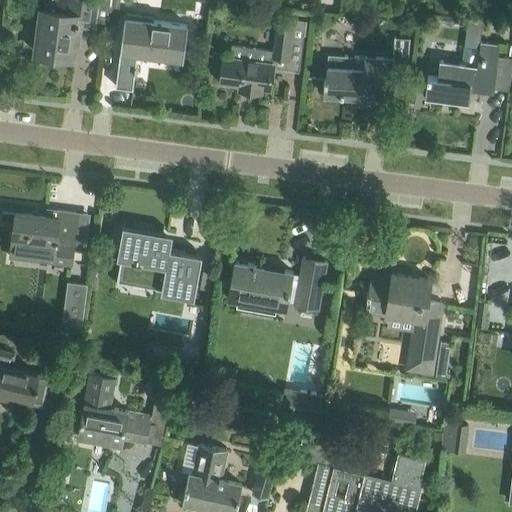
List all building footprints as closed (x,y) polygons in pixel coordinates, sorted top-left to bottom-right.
[(92,25),(95,0),(48,0),(48,8),(42,8),(35,52),(47,54),(46,58),(61,60),(61,56),(72,58),(76,27),(79,27),(79,23),(92,25)] [(182,58),(187,21),(144,16),(144,12),(125,9),(115,85),(133,87),(137,53),(151,55),(182,58)] [(276,49),(274,49),(234,43),(230,46),(229,54),(224,53),(219,81),(239,84),(238,89),(262,92),(263,88),(271,89),(275,67),(289,69),(290,68),(302,69),(308,21),(283,17),(283,23),(280,23),(276,49)] [(395,35),(394,58),(409,60),(411,37),(395,35)] [(120,36),(110,36),(110,53),(119,53),(120,36)] [(427,74),(424,95),(468,101),(470,85),(493,88),(493,87),(508,90),(511,62),(511,57),(498,55),(499,43),(480,40),(479,47),(478,47),(478,48),(464,46),(462,62),(440,59),(437,76),(427,74)] [(340,95),(361,96),(361,103),(383,104),(383,107),(384,107),(385,82),(387,58),(329,54),(328,64),(325,64),(323,94),(326,94),(326,97),(340,98),(340,95)] [(15,214),(12,256),(70,264),(75,210),(57,209),(56,221),(45,220),(46,215),(0,211),(0,213),(15,214)] [(203,253),(170,247),(173,232),(124,223),(117,256),(121,256),(117,279),(162,288),(161,291),(194,297),(203,253)] [(197,246),(198,231),(176,228),(174,243),(197,246)] [(235,259),(228,297),(238,299),(237,305),(276,312),(277,306),(287,308),(288,305),(295,306),(296,304),(318,308),(327,260),(304,256),(300,274),(293,272),(293,270),(235,259)] [(476,286),(477,259),(463,259),(462,286),(476,286)] [(442,303),(428,300),(431,279),(393,273),(392,281),(372,278),(366,312),(415,318),(414,321),(413,321),(406,369),(434,373),(441,326),(439,326),(442,303)] [(294,332),(290,368),(323,372),(327,337),(294,332)] [(446,378),(451,342),(441,340),(435,377),(446,378)] [(0,346),(0,393),(10,395),(10,393),(21,395),(20,400),(45,405),(51,372),(14,365),(17,349),(0,346)] [(198,366),(175,363),(174,376),(196,378),(198,366)] [(154,402),(151,412),(111,405),(117,375),(91,371),(79,434),(122,442),(123,436),(161,443),(169,404),(154,402)] [(396,389),(393,402),(416,408),(419,396),(396,389)] [(390,405),(389,418),(416,423),(418,410),(390,405)] [(446,421),(443,447),(452,448),(453,439),(451,439),(452,428),(455,428),(456,422),(446,421)] [(413,511),(427,457),(399,451),(392,478),(335,464),(342,437),(304,428),(298,455),(319,460),(307,509),(319,511),(352,511),(356,498),(397,508),(395,511),(413,511)] [(184,500),(188,501),(186,508),(189,511),(214,511),(215,506),(237,511),(243,481),(223,476),(229,448),(199,441),(194,470),(190,469),(184,500)] [(262,456),(252,492),(267,496),(277,461),(262,456)]
